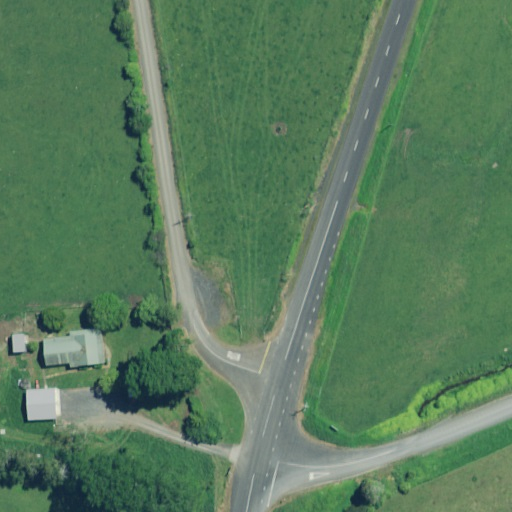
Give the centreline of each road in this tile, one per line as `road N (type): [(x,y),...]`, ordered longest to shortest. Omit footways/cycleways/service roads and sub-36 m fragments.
road 1 (residential): [(140,0),(195,329),(210,351),(278,380)]
road 2 (unclassified): [(278,380),(406,0)]
road 3 (unclassified): [(258,454),(304,467),(355,463),(511,401)]
